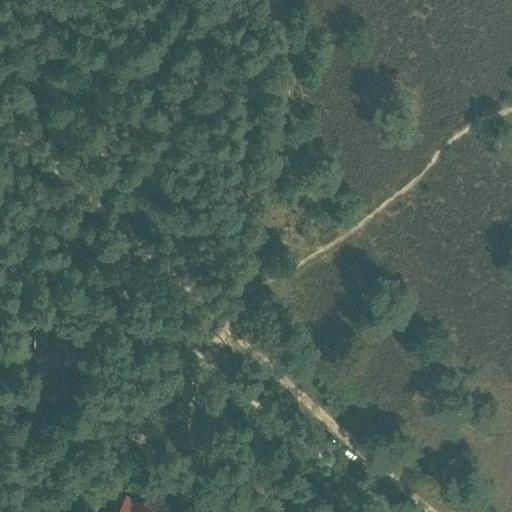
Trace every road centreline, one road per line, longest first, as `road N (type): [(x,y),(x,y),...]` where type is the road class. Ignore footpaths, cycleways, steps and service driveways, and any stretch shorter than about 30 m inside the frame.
road 1 (track): [(0,112),(218,325)]
road 2 (track): [(218,325),(422,511)]
